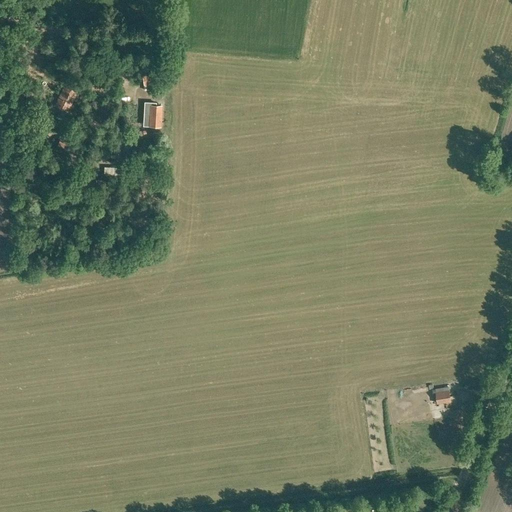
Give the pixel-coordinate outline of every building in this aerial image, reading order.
[(68,111),(77,91),(64,85),(55,105),(68,111)] [(161,127),(162,105),(149,105),(148,126),(161,127)] [(68,148),(70,141),(60,137),(58,144),(68,148)] [(122,143),(112,140),(110,146),(120,149),(122,143)] [(437,404),(451,401),(449,389),(435,392),(437,404)]
